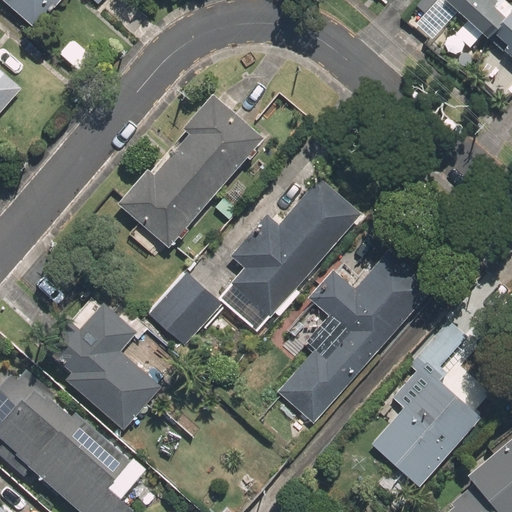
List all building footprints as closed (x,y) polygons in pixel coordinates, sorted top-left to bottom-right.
[(0,0),(30,30),(60,0),(89,0),(97,8),(105,0),(0,0)] [(489,0),(456,0),(494,31),(501,24),(511,34),(511,13),(508,18),(489,0)] [(0,116),(21,92),(0,73),(0,29),(1,28),(0,26),(0,116)] [(216,89),(114,205),(169,255),(272,139),(216,89)] [(277,222),(263,211),(228,253),(242,265),(230,279),(276,317),(360,214),(314,176),(277,222)] [(311,349),(272,396),(313,431),(424,299),(355,241),(303,302),(324,320),(304,343),(311,349)] [(221,308),(183,272),(144,312),(182,349),(221,308)] [(122,348),(138,331),(97,293),(42,352),(129,433),(169,391),(122,348)] [(419,487),(484,413),(438,372),(469,337),(449,320),(406,370),(414,377),(391,404),(399,411),(370,444),(419,487)] [(120,511),(136,494),(9,381),(0,391),(0,449),(70,511),(120,511)] [(511,511),(511,434),(464,476),(475,488),(444,511),(511,511)]
